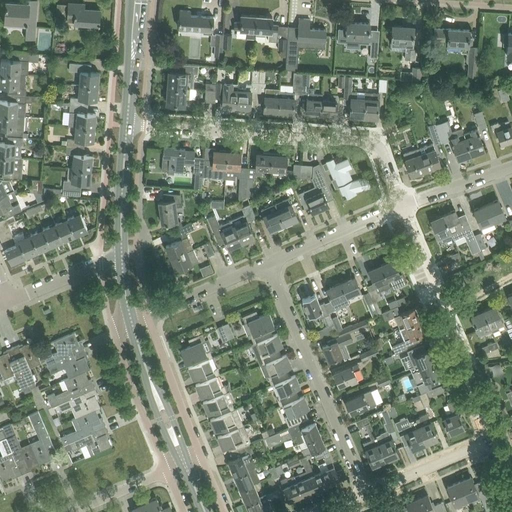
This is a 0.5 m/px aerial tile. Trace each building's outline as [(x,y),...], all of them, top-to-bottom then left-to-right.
[(26,26),(35,26),(37,1),(28,0),(28,4),(27,4),(27,6),(16,5),(16,3),(7,2),(6,12),(5,12),(4,20),(5,20),(5,24),(7,24),(7,22),(25,24),(25,25),(26,25),(26,26)] [(68,5),(67,21),(74,21),(74,23),(88,24),(88,27),(99,27),(99,25),(100,25),(100,21),(99,21),(100,10),(89,9),(89,10),(84,10),(84,4),(75,3),(75,6),(68,5)] [(203,29),(203,34),(213,34),(214,17),(190,15),(190,11),(180,10),(179,28),(203,29)] [(256,34),(257,15),(242,14),(241,22),(235,22),(234,29),(241,30),(246,31),(246,38),(255,38),(256,36),(256,34)] [(273,16),(257,15),(256,34),(256,36),(265,36),(265,34),(265,32),(269,32),(269,41),(279,42),(280,37),(278,37),(279,25),(272,24),(273,16)] [(297,38),(297,46),(298,46),(325,48),(325,41),(326,41),(326,38),(326,30),(309,28),(310,19),(299,18),(298,25),(298,27),(297,38)] [(339,29),(338,41),(347,42),(347,47),(360,48),(360,43),(369,43),(370,23),(361,22),(361,23),(348,22),(347,30),(339,29)] [(392,35),(391,42),(391,45),(406,46),(406,58),(415,59),(416,49),(412,49),(413,45),(414,28),(402,28),(403,26),(393,25),(392,32),(391,32),(391,35),(392,35)] [(469,38),(470,30),(448,28),(448,29),(435,28),(434,39),(447,40),(447,44),(463,45),(463,52),(467,52),(468,52),(469,46),(473,47),(473,38),(469,38)] [(508,46),(507,49),(508,49),(507,56),(511,56),(511,32),(509,32),(508,36),(504,36),(503,45),(508,46)] [(224,33),(223,34),(223,46),(223,48),(232,48),(232,34),(224,33)] [(223,48),(223,34),(216,34),(215,57),(222,57),(223,48)] [(279,42),(279,49),(281,49),(287,49),(288,38),(280,37),(279,42)] [(288,38),(287,49),(287,54),(294,55),(295,38),(288,38)] [(371,43),(370,57),(378,57),(379,44),(371,43)] [(473,47),(469,46),(468,52),(467,52),(466,60),(467,61),(467,62),(469,64),(468,75),(477,76),(477,63),(478,56),(479,47),(473,47)] [(1,59),(0,73),(26,75),(26,74),(27,74),(28,61),(28,54),(13,53),(11,52),(11,53),(13,53),(13,60),(1,59)] [(99,72),(88,72),(88,65),(91,65),(88,65),(81,64),(70,63),(69,70),(72,70),(72,71),(80,71),(79,85),(98,86),(99,72)] [(168,79),(167,87),(169,87),(190,89),(193,89),(193,81),(190,81),(191,74),(191,73),(194,73),(197,73),(198,65),(191,65),(181,64),(180,72),(170,71),(169,79),(168,79)] [(412,66),(411,80),(421,81),(422,67),(412,66)] [(301,94),(303,73),(294,72),(293,84),(293,92),(293,94),(295,94),(301,94)] [(25,88),(26,75),(0,73),(0,79),(0,86),(11,88),(11,94),(26,95),(26,88),(25,88)] [(310,73),(303,73),(301,94),(307,95),(309,95),(309,87),(310,73)] [(352,76),(345,76),(345,87),(344,98),(351,99),(351,92),(351,88),(352,76)] [(216,91),(217,83),(206,82),(206,90),(216,91)] [(237,108),(238,90),(237,90),(238,84),(217,82),(216,97),(223,97),(222,107),(224,107),(224,109),(232,110),(232,108),(237,108)] [(238,87),(237,108),(241,109),(241,111),(248,111),(248,109),(250,109),(252,92),(252,85),(246,84),(246,88),(238,87)] [(97,100),(98,86),(79,85),(78,98),(71,98),(70,105),(85,106),(86,100),(97,100)] [(498,89),(503,101),(510,98),(506,86),(498,89)] [(189,105),(190,89),(169,87),(167,104),(169,104),(168,105),(174,105),(174,104),(189,105)] [(321,114),(322,100),(313,99),(314,87),(309,87),(309,95),(307,95),(306,113),(321,114)] [(265,93),(264,110),(279,111),(281,91),(281,89),(265,88),(265,93)] [(216,91),(206,90),(205,102),(215,103),(216,91)] [(293,112),(295,94),(293,94),(293,92),(289,92),(281,91),(279,111),(293,112)] [(364,117),(366,97),(357,97),(357,92),(351,92),(351,99),(347,98),(347,104),(351,105),(350,116),(364,117)] [(380,94),(374,93),(366,93),(366,97),(364,117),(378,118),(380,94)] [(25,102),(26,95),(11,94),(10,101),(0,100),(0,114),(17,116),(17,115),(25,116),(25,102)] [(332,101),(323,100),(322,100),(321,114),(336,115),(338,95),(332,95),(332,101)] [(69,112),(68,126),(75,127),(95,128),(96,114),(84,113),(85,106),(70,105),(69,112)] [(486,126),(483,116),(481,110),(475,112),(480,128),(486,126)] [(17,116),(0,114),(0,128),(8,129),(8,136),(23,137),(25,116),(17,115),(17,116)] [(400,130),(411,126),(408,119),(398,123),(400,130)] [(448,119),(435,123),(442,142),(451,139),(452,142),(452,144),(453,144),(458,159),(463,157),(464,158),(470,156),(470,155),(471,154),(464,133),(462,127),(452,130),(448,119)] [(509,142),(511,141),(511,126),(511,125),(509,120),(499,124),(498,122),(491,124),(493,132),(497,131),(501,144),(509,141),(509,142)] [(435,123),(428,125),(435,144),(442,142),(435,123)] [(94,142),(95,128),(75,127),(74,139),(67,139),(67,146),(82,147),(82,141),(94,142)] [(479,152),(484,150),(477,129),(464,133),(471,154),(472,154),(473,155),(479,153),(479,152)] [(21,144),(23,145),(23,137),(8,136),(7,143),(0,142),(0,156),(14,157),(14,156),(20,157),(21,144)] [(433,143),(425,146),(419,148),(420,153),(420,154),(426,170),(428,169),(429,171),(433,170),(433,168),(440,165),(435,149),(433,143)] [(81,155),(82,147),(67,146),(66,154),(73,155),(72,167),(72,168),(91,169),(92,155),(81,155)] [(194,165),(195,158),(194,158),(195,151),(185,151),(185,149),(163,147),(162,170),(168,170),(168,174),(174,175),(174,172),(184,172),(184,164),(194,165)] [(420,154),(420,153),(419,148),(404,153),(411,175),(419,173),(420,174),(424,173),(424,171),(426,170),(420,154)] [(226,178),(228,151),(219,150),(219,151),(214,151),(213,160),(204,159),(203,173),(203,176),(226,178)] [(235,151),(228,151),(226,178),(235,179),(235,174),(239,175),(241,153),(235,152),(235,151)] [(271,169),(272,153),(263,152),(263,154),(257,154),(255,175),(261,175),(262,169),(271,169)] [(280,153),(272,153),(271,169),(279,170),(279,176),(285,176),(292,179),(293,176),(293,171),(292,171),(286,170),(287,156),(280,155),(280,153)] [(0,170),(5,171),(5,177),(2,177),(2,178),(20,179),(22,157),(20,157),(14,156),(14,157),(0,156),(0,170)] [(194,165),(194,172),(195,173),(203,173),(204,159),(195,158),(194,165)] [(352,181),(347,169),(349,168),(345,160),(336,164),(333,158),(323,163),(325,170),(330,168),(334,178),(336,177),(337,178),(332,180),(335,188),(340,186),(345,198),(357,193),(356,191),(370,187),(367,176),(352,181)] [(313,166),(312,166),(312,178),(315,178),(324,174),(319,163),(313,166)] [(90,183),(91,169),(72,168),(71,181),(64,180),(63,188),(78,189),(79,182),(90,183)] [(333,195),(324,174),(315,178),(312,178),(315,186),(310,188),(313,195),(307,197),(308,201),(313,212),(315,211),(316,213),(323,210),(322,208),(329,205),(326,199),(333,196),(334,198),(333,195)] [(239,196),(239,200),(246,197),(247,178),(240,177),(239,196)] [(0,195),(14,190),(10,180),(3,180),(0,179),(0,195)] [(33,179),(33,188),(38,188),(37,192),(42,193),(43,180),(33,179)] [(61,192),(61,189),(45,187),(44,192),(46,197),(53,194),(53,195),(61,192)] [(78,196),(78,189),(63,188),(63,193),(58,194),(59,197),(63,195),(80,197),(80,196),(78,196)] [(0,211),(5,209),(8,215),(5,216),(8,215),(22,209),(14,190),(0,195),(0,211)] [(168,224),(168,223),(178,221),(177,210),(183,209),(180,194),(164,193),(165,201),(159,202),(162,223),(166,223),(166,224),(168,224)] [(290,197),(283,200),(275,204),(278,210),(285,226),(293,222),(292,221),(299,218),(290,197)] [(499,199),(487,204),(494,221),(500,218),(501,221),(507,219),(499,199)] [(245,214),(233,220),(242,242),(255,236),(248,220),(257,217),(253,208),(251,203),(245,206),(246,210),(244,211),(245,214)] [(278,210),(275,204),(262,209),(271,230),(277,227),(278,229),(285,226),(278,210)] [(494,221),(487,204),(475,209),(483,229),(489,226),(487,224),(494,221)] [(456,210),(444,215),(452,234),(453,238),(454,239),(454,238),(465,234),(472,252),(480,249),(481,249),(475,235),(470,223),(469,223),(462,226),(456,210)] [(80,212),(68,218),(75,234),(81,232),(81,233),(88,230),(80,212)] [(242,242),(233,220),(220,225),(215,214),(208,218),(219,244),(220,244),(219,241),(225,238),(229,248),(242,242)] [(452,234),(444,215),(432,220),(441,243),(453,238),(452,234)] [(75,234),(68,218),(55,223),(63,240),(63,241),(76,235),(75,234)] [(0,229),(9,226),(8,224),(6,219),(0,221),(0,229)] [(63,240),(55,223),(43,228),(51,246),(63,241),(63,240)] [(187,232),(190,231),(187,225),(177,229),(181,239),(167,245),(172,258),(194,248),(187,232)] [(0,236),(12,232),(9,226),(0,229),(0,236)] [(51,246),(43,228),(31,234),(38,250),(39,252),(51,246)] [(14,238),(14,236),(12,232),(0,236),(0,238),(2,243),(14,238)] [(38,250),(31,234),(25,236),(23,232),(14,236),(14,238),(17,244),(5,249),(11,264),(39,252),(38,250)] [(481,233),(475,235),(481,249),(487,247),(481,233)] [(17,244),(14,238),(2,243),(5,249),(17,244)] [(215,254),(210,242),(204,244),(209,256),(215,254)] [(199,261),(197,256),(194,248),(172,258),(177,270),(199,261)] [(447,264),(461,257),(459,252),(444,258),(447,264)] [(401,274),(394,259),(382,264),(391,285),(392,288),(406,282),(402,273),(401,274)] [(205,275),(216,271),(213,263),(202,266),(205,275)] [(391,285),(382,264),(369,270),(375,283),(376,285),(377,287),(369,291),(379,313),(382,312),(377,301),(382,298),(378,291),(391,285)] [(355,276),(341,282),(346,295),(361,289),(355,276)] [(331,300),(325,302),(329,312),(350,303),(346,295),(341,282),(326,288),(331,300)] [(379,313),(369,291),(363,293),(373,316),(379,313)] [(316,293),(302,299),(305,306),(304,307),(307,314),(308,313),(310,316),(317,313),(320,318),(323,317),(326,326),(334,323),(332,317),(329,312),(325,302),(320,304),(316,293)] [(404,296),(397,299),(399,304),(406,301),(404,296)] [(398,305),(389,309),(391,315),(400,311),(398,305)] [(504,325),(496,305),(484,310),(493,333),(499,330),(498,327),(504,325)] [(401,313),(395,316),(400,328),(420,319),(415,307),(401,313)] [(484,310),(472,315),(480,335),(486,332),(487,335),(493,333),(484,310)] [(268,326),(274,324),(269,312),(257,317),(255,311),(243,316),(245,323),(248,321),(253,332),(250,333),(254,343),(272,336),(272,335),(268,326)] [(337,314),(332,317),(334,323),(337,330),(343,328),(337,314)] [(365,319),(348,327),(351,333),(368,325),(365,319)] [(425,332),(420,319),(400,328),(405,340),(392,345),(396,353),(407,349),(408,346),(420,341),(418,335),(425,332)] [(326,326),(323,327),(326,335),(337,330),(334,323),(326,326)] [(229,339),(223,324),(222,324),(224,328),(219,330),(218,329),(223,342),(229,339)] [(223,324),(229,339),(235,337),(230,324),(229,325),(224,327),(223,324)] [(58,351),(44,357),(47,365),(85,349),(82,342),(77,345),(76,342),(78,341),(74,332),(75,332),(75,331),(53,341),(58,351)] [(181,349),(185,358),(186,361),(193,358),(195,364),(209,358),(213,356),(210,350),(207,352),(202,341),(206,339),(203,333),(191,338),(193,344),(181,349)] [(254,343),(252,344),(256,356),(259,355),(263,364),(266,362),(280,356),(277,347),(283,344),(282,342),(278,333),(272,335),(272,336),(254,343)] [(329,343),(323,346),(329,361),(343,355),(339,347),(354,340),(351,333),(340,337),(339,336),(335,338),(328,341),(329,343)] [(19,344),(13,347),(29,383),(36,380),(29,365),(40,361),(35,349),(32,342),(32,341),(31,341),(32,342),(23,346),(24,348),(21,349),(19,344)] [(496,341),(494,342),(482,347),(484,353),(499,347),(496,341)] [(423,344),(408,350),(411,357),(414,365),(410,367),(412,371),(437,361),(432,348),(426,350),(423,344)] [(5,354),(0,356),(0,366),(4,376),(15,371),(21,386),(29,383),(13,347),(6,350),(8,355),(6,356),(5,354)] [(376,347),(360,354),(363,361),(379,354),(376,347)] [(85,349),(47,365),(51,372),(64,366),(69,378),(85,371),(87,370),(91,368),(91,367),(89,368),(86,359),(84,360),(82,357),(87,355),(85,349)] [(280,356),(266,362),(271,373),(267,375),(272,385),(275,383),(289,377),(285,368),(292,365),(291,363),(287,353),(280,356)] [(385,364),(395,360),(392,355),(383,359),(385,364)] [(220,374),(217,367),(214,369),(209,358),(195,364),(189,366),(192,376),(193,378),(200,375),(202,381),(203,381),(217,375),(217,376),(220,374)] [(443,374),(437,361),(412,371),(418,384),(429,379),(432,386),(441,382),(438,376),(443,374)] [(352,383),(354,382),(358,380),(354,371),(360,368),(358,362),(352,365),(352,364),(334,372),(339,386),(351,381),(352,383)] [(488,373),(503,372),(503,362),(488,363),(488,373)] [(54,392),(48,395),(52,406),(54,405),(95,387),(92,381),(88,384),(86,381),(89,380),(85,371),(69,378),(66,379),(70,388),(55,395),(54,392)] [(296,374),(289,377),(275,383),(280,394),(276,396),(280,405),(284,404),(298,398),(294,389),(300,386),(299,383),(296,374)] [(388,374),(377,379),(380,386),(391,381),(388,374)] [(229,383),(225,385),(221,386),(217,376),(217,375),(203,381),(202,381),(196,384),(200,393),(201,395),(207,393),(210,398),(210,399),(224,393),(228,391),(232,390),(229,383)] [(446,383),(435,388),(437,394),(449,389),(446,383)] [(101,406),(100,407),(95,395),(98,394),(95,387),(54,405),(52,406),(48,408),(51,415),(62,410),(62,411),(77,404),(82,415),(95,410),(102,407),(101,406)] [(363,393),(359,395),(345,401),(351,413),(368,406),(369,408),(377,404),(371,390),(364,392),(363,393)] [(426,391),(420,394),(421,398),(425,406),(431,403),(426,391)] [(401,402),(407,399),(404,392),(398,395),(401,402)] [(228,404),(224,393),(210,399),(210,398),(203,401),(208,413),(215,410),(217,416),(231,410),(235,409),(232,402),(228,404)] [(306,419),(303,410),(309,407),(308,404),(304,395),(298,398),(284,404),(288,415),(285,416),(289,426),(289,427),(300,422),(309,418),(306,419)] [(454,400),(448,403),(452,414),(444,418),(447,424),(446,424),(446,426),(444,426),(447,434),(448,433),(450,432),(450,433),(452,432),(452,433),(457,431),(457,430),(465,427),(454,400)] [(394,405),(387,407),(392,418),(398,415),(394,405)] [(392,420),(387,407),(381,410),(387,422),(392,420)] [(244,425),(241,419),(237,408),(235,409),(231,410),(217,416),(210,418),(214,428),(215,430),(222,427),(224,433),(244,425)] [(77,430),(61,437),(64,444),(106,426),(103,420),(98,422),(97,420),(99,419),(95,410),(82,415),(86,426),(77,430)] [(59,458),(43,421),(42,419),(39,411),(30,415),(41,440),(31,444),(39,463),(51,458),(52,461),(59,458)] [(438,438),(428,413),(415,418),(426,443),(438,438)] [(359,427),(365,425),(370,422),(367,416),(356,421),(359,427)] [(405,432),(401,434),(405,445),(410,443),(412,449),(426,443),(415,418),(408,421),(410,425),(404,428),(405,432)] [(307,439),(321,433),(316,422),(302,428),(300,422),(263,438),(267,447),(291,436),(292,438),(296,436),(298,443),(300,442),(307,439)] [(386,460),(376,435),(370,422),(365,425),(372,439),(365,442),(364,441),(363,442),(366,449),(373,465),(386,460)] [(39,463),(31,444),(22,448),(11,423),(3,427),(4,429),(3,429),(22,474),(28,471),(27,468),(39,463)] [(251,442),(244,425),(224,433),(218,436),(223,447),(229,445),(232,450),(230,451),(230,452),(238,448),(251,442)] [(106,426),(64,444),(67,451),(72,448),(72,449),(81,445),(85,457),(112,445),(111,445),(107,437),(105,438),(104,435),(109,433),(106,426)] [(22,474),(3,429),(0,430),(0,447),(4,456),(0,457),(0,473),(2,479),(14,474),(16,477),(19,475),(22,474)] [(392,438),(390,432),(389,430),(376,435),(386,460),(399,454),(392,438)] [(326,445),(321,433),(307,439),(300,442),(305,454),(312,451),(326,445)] [(253,451),(250,443),(251,443),(251,442),(238,448),(241,455),(228,461),(234,475),(248,469),(254,466),(251,458),(253,457),(251,453),(253,451)] [(318,451),(314,452),(316,458),(323,455),(325,460),(326,462),(328,467),(321,470),(327,484),(340,479),(334,465),(327,447),(318,451)] [(327,484),(321,470),(314,473),(307,456),(302,458),(307,471),(315,490),(327,484)] [(281,464),(275,466),(279,474),(284,472),(281,464)] [(279,476),(279,474),(275,466),(275,465),(269,468),(272,475),(274,478),(279,476)] [(254,482),(260,480),(254,466),(248,469),(234,475),(240,489),(254,482)] [(307,471),(294,476),(302,495),(315,490),(307,471)] [(275,482),(274,478),(272,475),(267,477),(270,485),(275,482)] [(290,500),(302,495),(294,475),(286,478),(286,477),(281,479),(284,486),(290,500)] [(497,504),(486,479),(478,482),(479,483),(475,485),(471,476),(459,481),(467,500),(480,494),(486,509),(497,504)] [(260,496),(254,483),(261,480),(260,480),(254,482),(240,489),(246,502),(260,496)] [(467,500),(459,481),(448,486),(452,495),(449,496),(452,501),(454,500),(456,504),(457,504),(458,508),(469,503),(467,500)] [(273,507),(272,507),(270,502),(266,493),(260,496),(246,502),(249,511),(262,511),(266,510),(273,507)] [(429,494),(417,499),(423,511),(445,511),(442,502),(433,505),(429,494)] [(156,497),(144,502),(148,511),(172,511),(170,506),(162,509),(156,497)] [(410,511),(423,511),(417,499),(407,503),(410,511)] [(148,511),(144,502),(133,507),(134,511),(148,511)]
